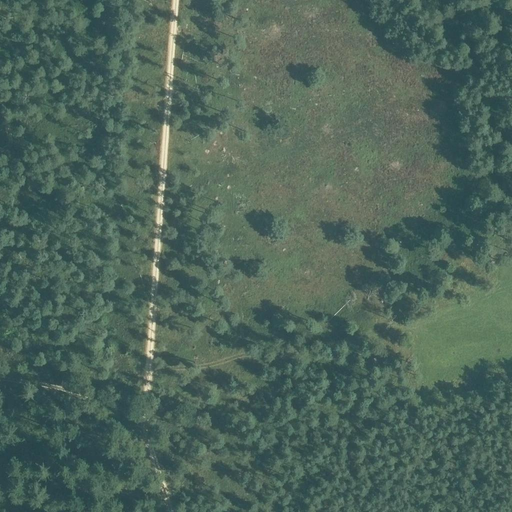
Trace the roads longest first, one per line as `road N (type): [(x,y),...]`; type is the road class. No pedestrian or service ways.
road 1 (track): [(172,511),(143,412),(175,0)]
road 2 (track): [(143,412),(0,372)]
